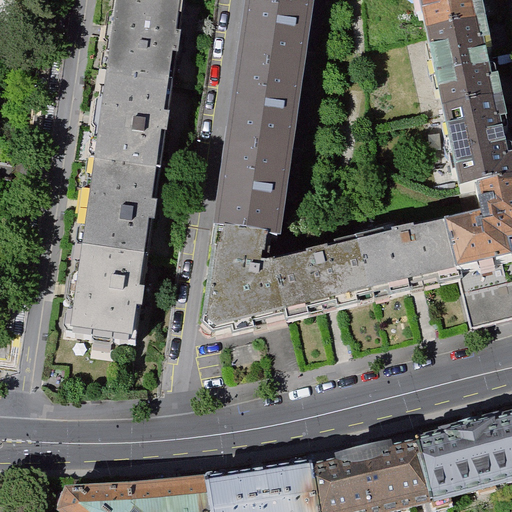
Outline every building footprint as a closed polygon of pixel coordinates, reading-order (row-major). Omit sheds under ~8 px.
[(117,0),(107,70),(178,80),(189,0),(117,0)] [(312,5),(276,0),(252,0),(242,78),(302,86),(312,5)] [(483,25),(476,0),(421,0),(429,37),(483,25)] [(502,103),(483,25),(429,37),(445,117),(502,103)] [(107,70),(94,160),(165,170),(178,80),(107,70)] [(302,86),(242,78),(231,159),(291,167),(302,86)] [(511,186),(511,146),(502,103),(445,117),(463,197),(481,193),(511,186)] [(291,167),(231,159),(221,235),(271,242),(281,243),(291,167)] [(94,160),(82,249),(152,259),(165,170),(94,160)] [(511,186),(481,193),(486,223),(448,232),(462,284),(473,333),(511,323),(511,186)] [(462,284),(448,232),(362,252),(375,304),(462,284)] [(218,340),(288,324),(276,273),(265,272),(265,263),(268,263),(271,242),(221,235),(208,331),(218,340)] [(82,249),(69,338),(140,348),(152,259),(82,249)] [(288,324),(375,304),(362,252),(276,273),(288,324)] [(444,509),(511,490),(511,418),(429,441),(444,509)] [(430,511),(444,509),(429,441),(317,464),(326,511),(430,511)] [(216,511),(326,511),(317,464),(211,481),(216,508),(216,511)] [(211,481),(135,490),(146,511),(216,511),(216,508),(211,481)] [(71,511),(146,511),(135,490),(76,495),(71,511)]
